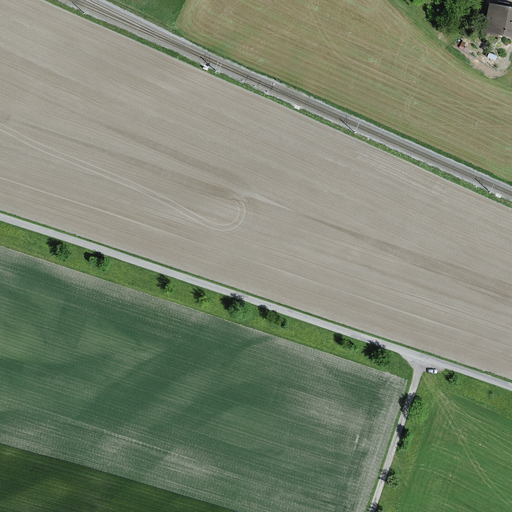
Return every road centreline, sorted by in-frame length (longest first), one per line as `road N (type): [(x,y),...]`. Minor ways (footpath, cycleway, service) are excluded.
road 1 (track): [(511,387),(0,216)]
road 2 (track): [(425,357),(374,511)]
